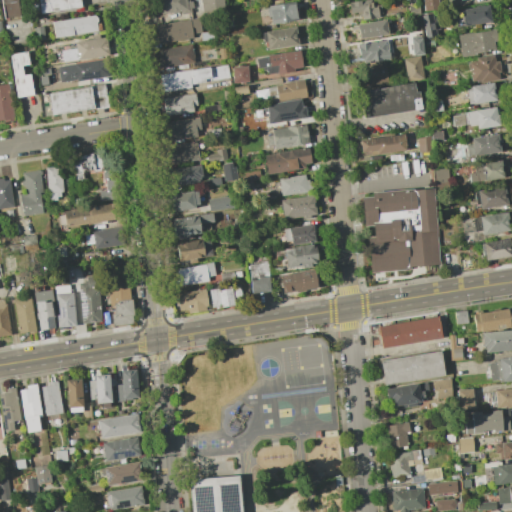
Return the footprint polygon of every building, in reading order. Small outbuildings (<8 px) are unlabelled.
[(0,0),(18,0),(19,1),(18,2),(20,16),(4,19),(2,4),(1,4),(0,0)] [(80,0),(82,7),(40,14),(38,0),(80,0)] [(185,0),(186,1),(190,1),(190,2),(193,1),(194,8),(191,8),(191,13),(182,14),(181,12),(161,14),(161,11),(157,12),(155,0),(185,0)] [(223,0),(225,12),(203,15),(200,0),(223,0)] [(438,0),(440,9),(425,11),(422,0),(438,0)] [(379,17),(363,20),(362,19),(352,21),(350,8),(353,7),(352,2),(361,1),(362,6),(369,4),(368,3),(372,2),(372,6),(377,5),(377,7),(381,7),(382,14),(378,14),(379,17)] [(297,21),(272,25),(270,17),(268,17),(266,8),(269,8),(268,6),(294,2),(297,21)] [(418,5),(420,13),(410,15),(408,7),(418,5)] [(489,5),(491,22),(463,26),(462,25),(457,26),(454,12),(460,11),(460,10),(489,5)] [(420,15),(431,13),(436,36),(425,38),(420,15)] [(52,22),(94,15),(94,16),(96,17),(97,20),(96,23),(97,31),(55,38),(52,22)] [(155,25),(199,18),(202,33),(201,33),(193,35),(193,38),(157,44),(156,36),(157,36),(155,25)] [(385,19),(388,34),(360,39),(357,24),(385,19)] [(43,26),(45,40),(35,41),(33,28),(43,26)] [(296,27),(299,45),(268,51),(266,42),(263,43),(261,33),(265,33),(265,32),(296,27)] [(457,36),(497,29),(499,41),(493,42),(495,50),(476,54),(476,57),(460,60),(460,56),(461,56),(457,36)] [(202,33),(212,32),(214,39),(202,41),(201,33),(202,33)] [(109,55),(77,60),(63,62),(63,61),(58,62),(56,48),(60,47),(60,46),(75,43),(74,42),(92,39),(91,36),(99,35),(99,38),(106,37),(109,55)] [(422,37),(424,54),(413,55),(410,39),(422,37)] [(387,40),(390,59),(360,64),(357,43),(363,42),(363,43),(387,40)] [(157,50),(191,44),(194,62),(159,68),(157,60),(159,60),(157,50)] [(219,49),(225,48),(227,59),(221,60),(219,49)] [(299,50),(302,67),(294,68),(294,71),(277,74),(268,74),(266,73),(265,71),(262,71),(262,68),(257,69),(255,58),(267,56),(299,50)] [(9,54),(27,51),(29,64),(22,66),(23,75),(30,74),(33,94),(17,97),(9,54)] [(494,55),(495,61),(499,61),(501,72),(498,73),(500,80),(490,82),(490,80),(480,82),(480,81),(472,82),(469,62),(476,61),(476,58),(494,55)] [(419,56),(424,79),(407,82),(403,59),(419,56)] [(110,76),(75,82),(74,79),(61,81),(61,78),(59,67),(74,65),(74,64),(107,59),(110,76)] [(385,63),(387,81),(364,84),(362,67),(385,63)] [(193,84),(191,70),(210,67),(210,68),(227,65),(229,78),(193,84)] [(59,67),(61,78),(57,79),(57,83),(45,85),(42,68),(55,66),(55,68),(59,67)] [(231,67),(247,66),(248,82),(245,82),(246,84),(240,85),(240,82),(233,83),(231,67)] [(160,74),(191,69),(191,70),(193,84),(191,85),(191,87),(159,93),(157,84),(161,83),(160,74)] [(307,96),(278,101),(277,100),(275,86),(282,85),(282,83),(304,80),(307,96)] [(493,82),(496,101),(474,105),(474,104),(469,105),(466,91),(471,90),(471,86),(493,82)] [(0,84),(8,83),(14,120),(4,122),(3,119),(0,119),(0,84)] [(48,94),(90,87),(90,86),(104,83),(108,107),(95,109),(95,108),(52,115),(48,94)] [(414,83),(415,92),(418,92),(421,108),(363,118),(359,92),(414,83)] [(233,88),(247,85),(249,94),(235,96),(233,88)] [(277,100),(269,101),(269,100),(257,102),(255,91),(267,89),(267,88),(275,86),(277,100)] [(163,98),(195,93),(197,105),(193,106),(194,111),(166,116),(166,113),(163,113),(162,105),(164,104),(163,98)] [(265,104),(301,98),(303,107),(305,106),(307,116),(268,123),(267,116),(264,117),(263,109),(266,108),(265,104)] [(203,106),(221,103),(222,110),(217,111),(217,114),(204,116),(203,106)] [(495,107),(497,115),(499,115),(500,126),(498,126),(499,127),(477,130),(477,125),(469,127),(469,125),(453,127),(451,116),(467,114),(466,112),(495,107)] [(199,117),(201,129),(196,130),(197,137),(168,141),(165,123),(199,117)] [(309,143),(298,145),(298,146),(274,150),(273,145),(267,146),(265,136),(272,135),(271,129),(306,124),(309,143)] [(207,131),(221,129),(222,136),(209,139),(207,131)] [(431,132),(442,131),(443,141),(432,143),(431,132)] [(356,141),(403,134),(405,150),(371,155),(371,154),(358,156),(356,141)] [(501,134),(502,143),(499,143),(501,153),(474,157),(473,155),(465,157),(463,145),(471,143),(471,138),(501,134)] [(430,137),(432,150),(431,150),(432,156),(421,157),(421,152),(419,152),(417,138),(430,137)] [(196,142),(199,161),(189,162),(167,165),(164,147),(196,142)] [(264,156),(275,154),(274,153),(308,147),(311,163),(304,164),(305,168),(267,174),(264,156)] [(206,155),(216,153),(216,150),(225,149),(227,159),(208,162),(206,155)] [(100,152),(103,169),(100,169),(100,171),(94,172),(93,170),(82,172),(83,179),(74,181),(70,157),(100,152)] [(500,160),(504,177),(486,181),(486,180),(468,183),(466,174),(473,172),(472,166),(483,164),(483,163),(500,160)] [(223,181),(236,179),(233,162),(220,164),(223,181)] [(201,165),(203,176),(200,177),(201,179),(199,179),(200,182),(193,183),(171,187),(168,170),(201,165)] [(46,167),(62,166),(64,192),(60,192),(61,197),(57,198),(57,201),(49,201),(48,193),(47,193),(46,167)] [(434,170),(448,168),(449,183),(435,184),(434,170)] [(99,201),(99,191),(106,191),(106,180),(103,180),(102,172),(105,172),(104,170),(115,169),(117,200),(99,201)] [(23,216),(19,194),(25,193),(24,186),(22,186),(21,181),(23,180),(22,173),(39,170),(42,191),(40,191),(43,213),(23,216)] [(259,170),(260,179),(239,182),(237,173),(259,170)] [(278,179),(305,175),(306,180),(311,179),(312,191),(308,191),(308,193),(281,197),(278,179)] [(203,179),(220,177),(222,185),(205,188),(203,179)] [(0,178),(3,178),(4,180),(9,180),(14,207),(0,209),(0,178)] [(504,187),(507,204),(480,209),(479,204),(475,205),(473,193),(477,192),(477,191),(504,187)] [(371,273),(367,237),(373,237),(372,226),(364,227),(361,197),(372,197),(372,192),(413,189),(413,190),(433,189),(439,264),(371,273)] [(170,195),(192,191),(192,192),(197,191),(199,204),(195,205),(195,208),(172,212),(170,195)] [(208,199),(232,195),(234,208),(210,212),(208,199)] [(313,195),(316,215),(311,216),(311,218),(302,219),(302,217),(283,220),(282,213),(281,213),(280,205),(281,204),(280,200),(313,195)] [(116,202),(118,218),(114,219),(114,222),(99,224),(99,222),(86,224),(86,223),(66,227),(67,229),(60,230),(57,216),(64,215),(63,211),(116,202)] [(5,210),(12,209),(13,216),(6,217),(5,210)] [(479,217),(507,212),(510,230),(482,235),(481,231),(474,232),(472,219),(479,218),(479,217)] [(172,219),(212,213),(214,221),(199,224),(201,233),(193,234),(193,238),(184,240),(184,236),(175,237),(172,219)] [(315,242),(291,246),(290,241),(285,241),(283,228),(312,224),(315,242)] [(124,244),(95,248),(94,243),(86,244),(84,235),(92,234),(92,231),(121,227),(124,244)] [(474,232),(475,242),(464,243),(463,233),(474,232)] [(23,237),(36,235),(38,249),(25,251),(23,237)] [(482,243),(509,238),(511,256),(486,261),(482,243)] [(176,244),(202,240),(203,248),(211,246),(212,255),(196,258),(197,262),(189,264),(188,259),(179,261),(176,244)] [(23,242),(24,252),(8,255),(6,245),(23,242)] [(315,243),(318,263),(310,264),(311,268),(301,269),(301,266),(286,268),(285,256),(283,256),(282,249),(300,246),(300,245),(315,243)] [(65,247),(66,257),(54,258),(53,248),(65,247)] [(270,292),(251,293),(249,265),(262,264),(262,261),(268,261),(270,292)] [(176,269),(213,263),(215,275),(207,276),(208,281),(175,287),(174,279),(176,279),(175,272),(176,272),(176,269)] [(279,275),(316,269),(318,287),(307,289),(307,291),(295,292),(295,291),(282,293),(279,275)] [(129,287),(114,288),(112,271),(128,270),(129,287)] [(220,274),(233,271),(235,280),(221,282),(220,274)] [(101,322),(82,323),(82,315),(80,315),(78,284),(87,283),(86,277),(97,276),(97,283),(99,283),(100,306),(101,322)] [(54,294),(54,286),(69,285),(70,293),(54,294)] [(33,292),(34,292),(33,288),(43,286),(43,291),(51,289),(53,302),(52,302),(54,317),(52,317),(54,328),(39,330),(37,319),(35,312),(36,312),(33,292)] [(112,326),(111,313),(115,313),(114,307),(110,307),(109,289),(114,288),(129,287),(130,299),(132,299),(133,315),(132,315),(133,324),(112,326)] [(208,290),(216,288),(217,291),(232,288),(235,305),(221,307),(222,309),(215,310),(215,307),(211,307),(208,290)] [(176,293),(186,291),(186,292),(205,289),(208,307),(206,308),(206,310),(188,313),(188,311),(179,312),(178,307),(176,308),(175,299),(177,299),(176,293)] [(54,294),(70,293),(72,292),(75,326),(57,327),(54,294)] [(14,298),(30,296),(36,332),(28,333),(28,332),(19,334),(14,298)] [(10,335),(0,336),(0,299),(2,299),(2,301),(4,300),(5,304),(6,304),(10,335)] [(472,314),(511,307),(511,314),(511,327),(480,333),(480,331),(475,332),(472,314)] [(454,312),(466,310),(468,323),(455,324),(454,312)] [(377,326),(437,317),(441,338),(381,347),(377,326)] [(511,330),(511,350),(485,353),(484,347),(482,347),(481,333),(511,330)] [(448,335),(454,335),(455,346),(463,346),(464,360),(450,361),(448,335)] [(380,360),(439,351),(443,375),(384,385),(380,360)] [(511,356),(511,379),(499,382),(498,380),(490,381),(487,363),(495,361),(495,359),(511,356)] [(135,369),(138,398),(130,399),(130,400),(124,401),(124,402),(117,402),(115,386),(115,385),(121,384),(120,370),(135,369)] [(115,385),(115,386),(109,387),(111,402),(109,402),(109,407),(102,408),(102,403),(96,403),(94,375),(100,374),(100,376),(103,376),(103,374),(109,374),(109,375),(114,374),(115,385)] [(431,381),(450,378),(453,398),(438,400),(436,391),(433,391),(431,381)] [(81,379),(81,403),(82,412),(69,412),(69,407),(66,407),(65,380),(71,379),(71,381),(75,381),(75,379),(81,379)] [(40,387),(48,386),(47,382),(57,381),(62,413),(45,416),(40,387)] [(19,390),(27,389),(26,386),(36,384),(41,417),(38,418),(40,431),(26,433),(19,390)] [(385,390),(417,384),(418,392),(423,391),(424,398),(419,398),(420,402),(416,403),(416,406),(399,409),(399,406),(391,407),(389,399),(386,400),(385,390)] [(0,404),(0,392),(6,392),(5,389),(15,388),(20,420),(12,421),(14,431),(5,433),(0,404)] [(511,388),(511,406),(496,409),(496,407),(491,408),(491,402),(487,403),(486,397),(484,397),(484,394),(490,393),(490,392),(494,392),(494,391),(511,388)] [(472,389),(474,405),(476,404),(476,408),(458,410),(456,390),(472,389)] [(81,403),(90,403),(91,418),(82,418),(82,412),(81,403)] [(465,434),(465,420),(471,420),(471,413),(481,412),(481,414),(491,414),(491,411),(501,410),(501,417),(509,416),(510,431),(492,432),(492,430),(482,431),(482,433),(465,434)] [(98,420),(139,413),(143,433),(101,440),(100,433),(97,434),(96,430),(98,429),(96,421),(98,421),(98,420)] [(384,426),(407,422),(409,432),(405,432),(407,446),(388,449),(384,426)] [(105,461),(104,456),(98,457),(96,446),(102,445),(102,442),(137,437),(140,455),(105,461)] [(458,439),(472,437),(474,452),(459,454),(458,439)] [(511,442),(511,458),(499,460),(498,453),(494,453),(494,444),(501,443),(511,442)] [(435,448),(436,454),(422,456),(421,450),(435,448)] [(55,451),(67,450),(67,461),(56,462),(55,451)] [(392,478),(388,455),(410,452),(412,460),(406,461),(407,466),(408,466),(410,475),(392,478)] [(107,485),(105,475),(102,476),(101,469),(104,469),(104,467),(139,462),(142,480),(107,485)] [(485,463),(486,471),(482,471),(482,478),(474,479),(473,465),(485,463)] [(496,465),(511,463),(511,482),(493,485),(491,467),(496,466),(496,465)] [(35,477),(34,468),(47,465),(48,474),(49,474),(51,483),(37,485),(35,477)] [(423,471),(440,467),(442,478),(425,481),(424,475),(423,471)] [(410,476),(410,469),(422,468),(423,475),(410,476)] [(0,474),(6,473),(11,499),(0,501),(0,474)] [(191,511),(189,479),(239,475),(242,511),(191,511)] [(411,477),(424,475),(425,481),(412,484),(411,477)] [(25,479),(35,477),(37,485),(38,491),(28,493),(25,479)] [(427,483),(456,481),(457,492),(428,495),(427,483)] [(102,483),(103,492),(89,494),(88,486),(102,483)] [(105,492),(145,485),(148,505),(108,511),(105,492)] [(508,486),(511,485),(511,503),(510,504),(510,503),(498,504),(497,501),(491,501),(490,491),(496,491),(496,489),(508,487),(508,486)] [(422,488),(424,508),(407,510),(407,511),(398,511),(398,510),(392,511),(390,491),(422,488)] [(435,511),(434,500),(438,500),(438,499),(441,499),(441,500),(454,499),(455,510),(435,511)] [(496,501),(497,509),(478,511),(477,503),(496,501)]
